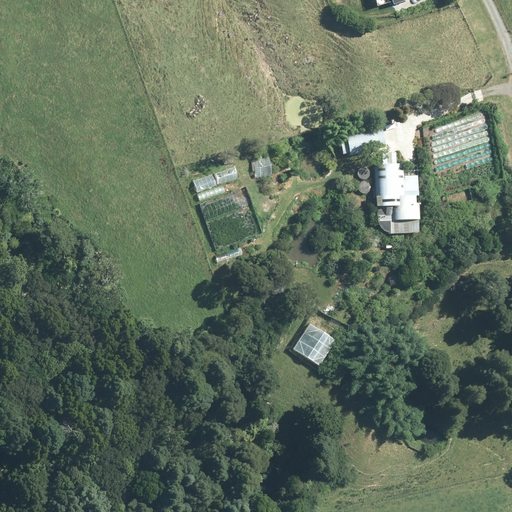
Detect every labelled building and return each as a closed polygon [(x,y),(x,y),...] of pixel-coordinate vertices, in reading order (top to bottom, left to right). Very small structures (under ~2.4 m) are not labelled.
[(380,131),(334,137),(337,156),(382,151),(380,131)] [(394,149),(387,149),(386,153),(375,153),(373,208),(382,209),(381,216),(375,216),(375,223),(375,224),(375,225),(376,226),(377,227),(377,228),(378,228),(378,229),(379,230),(380,231),(380,232),(381,232),(382,233),(383,234),(384,234),(385,235),(401,236),(401,234),(417,235),(418,200),(416,200),(417,178),(403,177),(404,165),(393,165),(394,149)] [(273,162),(252,163),(253,177),(274,175),(273,162)] [(235,166),(192,179),(196,191),(238,177),(235,166)] [(225,192),(222,185),(195,194),(198,202),(225,192)] [(242,255),(239,247),(214,257),(217,265),(242,255)] [(334,340),(306,324),(290,351),(318,367),(334,340)]
